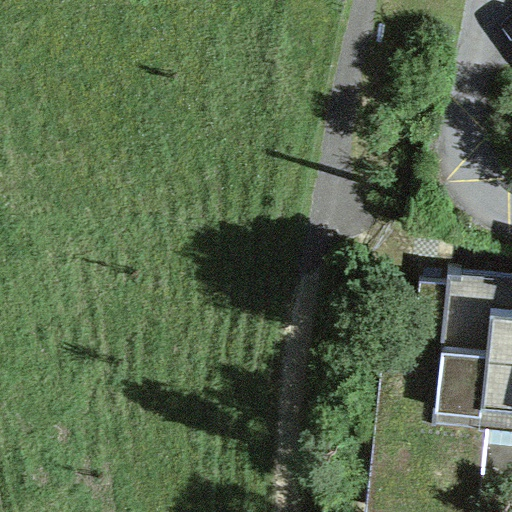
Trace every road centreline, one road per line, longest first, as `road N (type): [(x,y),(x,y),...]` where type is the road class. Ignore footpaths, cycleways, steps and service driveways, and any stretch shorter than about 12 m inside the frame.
road 1 (track): [(285,511),(288,421),(317,218)]
road 2 (unclassified): [(317,218),(368,0)]
